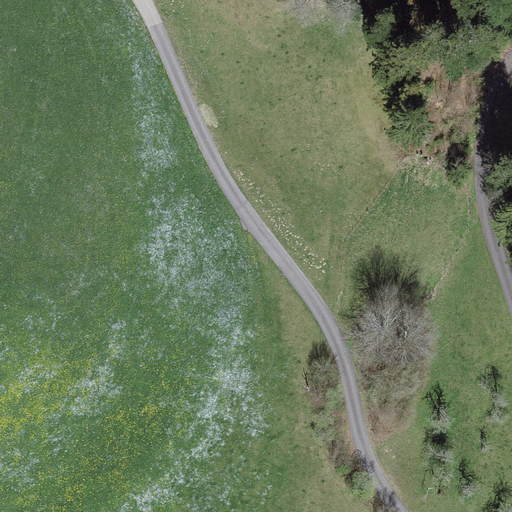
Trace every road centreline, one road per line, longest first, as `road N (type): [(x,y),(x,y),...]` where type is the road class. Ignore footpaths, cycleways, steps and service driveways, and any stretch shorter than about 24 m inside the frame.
road 1 (track): [(398,511),(366,458),(333,337),(245,212),(144,0)]
road 2 (track): [(511,61),(489,113),(481,179),(511,299)]
